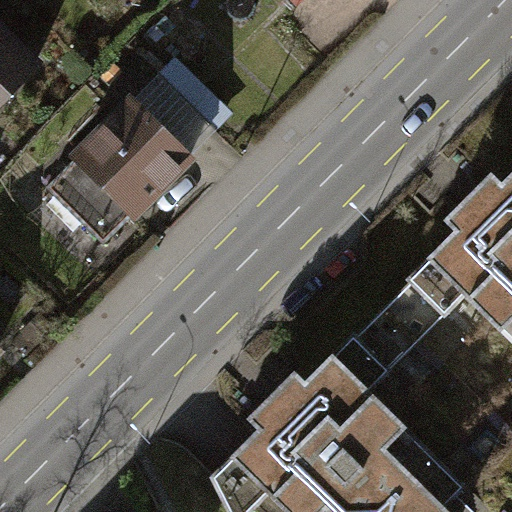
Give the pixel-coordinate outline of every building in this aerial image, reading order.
[(0,27),(0,98),(35,63),(0,27)] [(173,63),(161,75),(212,125),(223,113),(173,63)] [(129,100),(45,185),(103,242),(188,158),(129,100)] [(511,162),(494,181),(484,170),(435,218),(446,229),(398,277),(403,281),(376,306),(412,342),(459,295),(511,348),(511,162)] [(412,342),(376,306),(350,333),(346,329),(296,378),(286,368),(238,416),(250,428),(203,475),(220,511),(243,511),(262,494),(279,511),(443,511),(439,508),(461,486),(365,389),(412,342)] [(37,312),(20,329),(34,343),(51,326),(37,312)]
